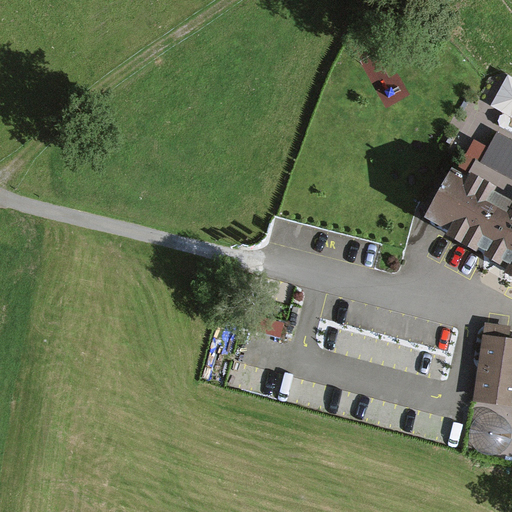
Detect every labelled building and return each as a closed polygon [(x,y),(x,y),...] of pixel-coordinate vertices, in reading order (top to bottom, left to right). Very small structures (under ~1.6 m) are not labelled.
[(511,132),(511,94),(504,90),(489,122),(511,132)] [(476,108),(457,140),(486,158),(506,127),(476,108)] [(511,153),(494,146),(482,176),(511,187),(511,153)] [(454,177),(429,224),(453,237),(450,243),(477,258),(480,253),(491,259),(488,264),(502,272),(505,266),(511,269),(511,274),(508,282),(511,283),(511,208),(495,199),(498,194),(473,181),(470,185),(454,177)] [(486,325),(473,403),(511,409),(511,341),(507,341),(510,329),(486,325)] [(511,438),(474,431),(470,454),(511,461),(511,438)]
